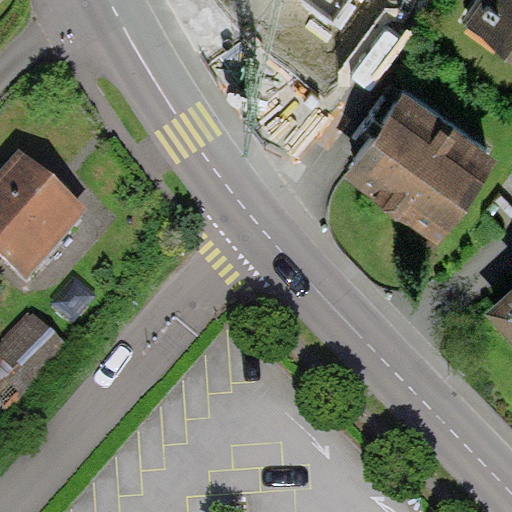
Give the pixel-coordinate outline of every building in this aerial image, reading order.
[(511,0),(463,0),(464,0),(511,34),(511,0)] [(436,214),(490,141),(406,79),(352,153),(436,214)] [(0,184),(0,269),(16,284),(76,215),(17,165),(0,184)] [(511,267),(486,291),(511,320),(511,267)] [(43,315),(0,351),(0,405),(7,414),(77,356),(43,315)]
